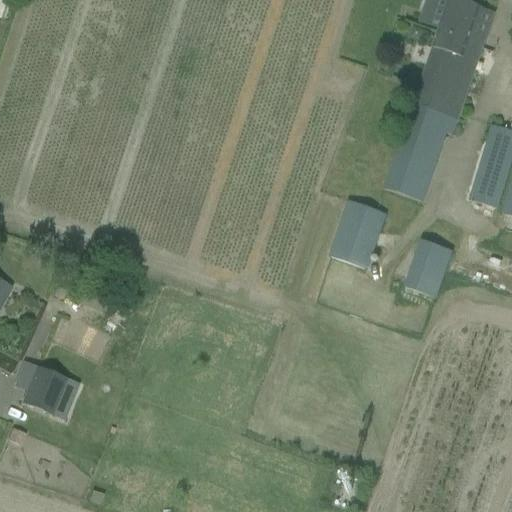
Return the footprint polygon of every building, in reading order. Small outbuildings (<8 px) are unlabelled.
[(450,0),(422,81),(466,96),(487,37),(495,15),(481,10),(451,0),(450,0)] [(422,81),(408,122),(452,138),(466,96),(422,81)] [(499,212),(511,167),(511,134),(491,128),(469,203),(499,212)] [(370,129),(365,148),(381,152),(386,133),(370,129)] [(398,152),(395,160),(392,169),(384,192),(423,205),(436,165),(398,152)] [(511,180),(497,230),(511,234),(511,180)] [(350,205),(330,259),(366,272),(386,217),(350,205)] [(453,255),(451,255),(420,243),(403,290),(437,302),(453,255)] [(0,310),(11,291),(0,283),(0,310)] [(22,406),(53,419),(66,383),(37,370),(29,388),(22,406)] [(12,431),(7,443),(21,449),(26,437),(12,431)]
